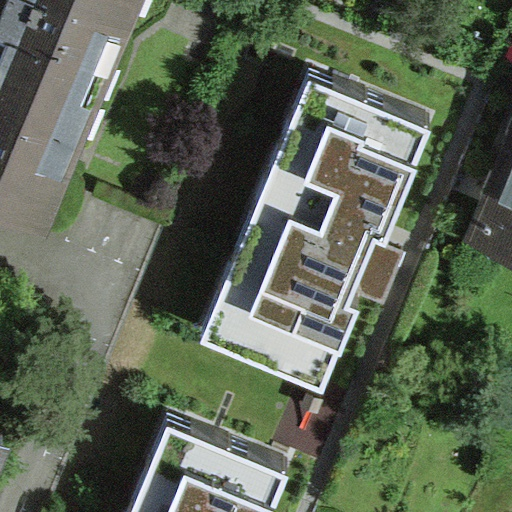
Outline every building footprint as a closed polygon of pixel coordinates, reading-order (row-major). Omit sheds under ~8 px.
[(0,0),(0,232),(41,248),(136,0),(0,0)] [(204,337),(325,389),(437,109),(313,65),(204,337)] [(511,90),(449,235),(511,260),(511,90)] [(125,511),(267,511),(291,448),(168,404),(125,511)] [(0,433),(0,484),(17,440),(0,433)]
